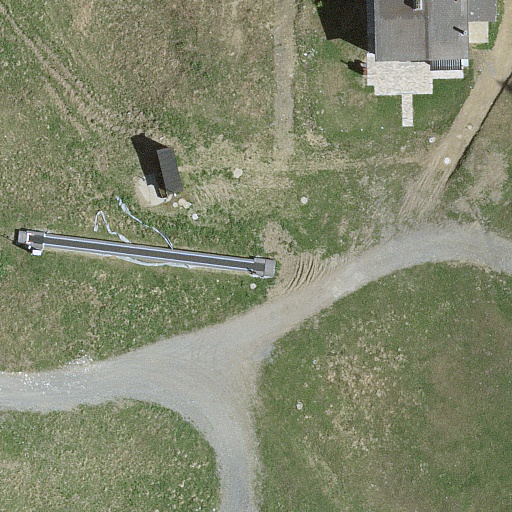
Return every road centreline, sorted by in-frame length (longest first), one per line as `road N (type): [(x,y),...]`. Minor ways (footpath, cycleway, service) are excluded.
road 1 (track): [(171,370),(428,240),(511,244)]
road 2 (track): [(0,379),(36,388),(171,370),(233,415),(249,469),(241,511)]
